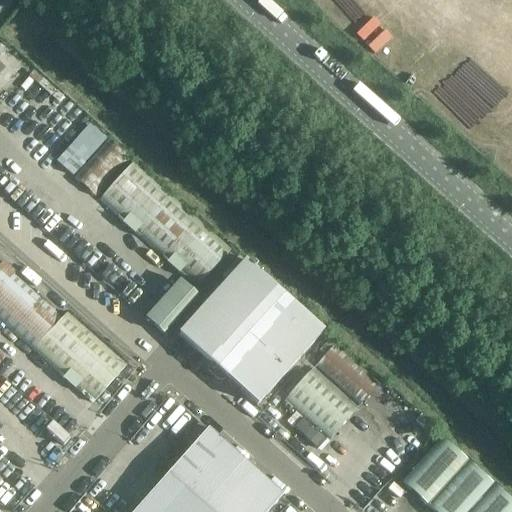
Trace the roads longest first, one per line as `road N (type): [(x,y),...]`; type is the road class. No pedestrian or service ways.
road 1 (unclassified): [(328,511),(176,375),(159,373),(36,511)]
road 2 (unclassified): [(245,0),(511,239)]
road 3 (unknown): [(159,373),(0,238)]
